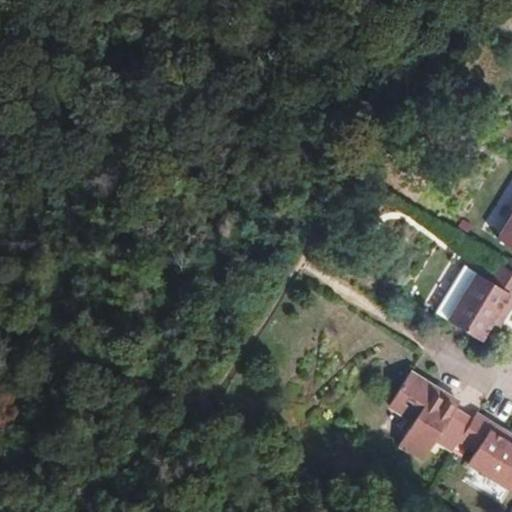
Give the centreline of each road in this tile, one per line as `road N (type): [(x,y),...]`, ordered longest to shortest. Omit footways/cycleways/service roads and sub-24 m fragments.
road 1 (track): [(395,511),(192,408)]
road 2 (unknown): [(192,408),(0,305)]
